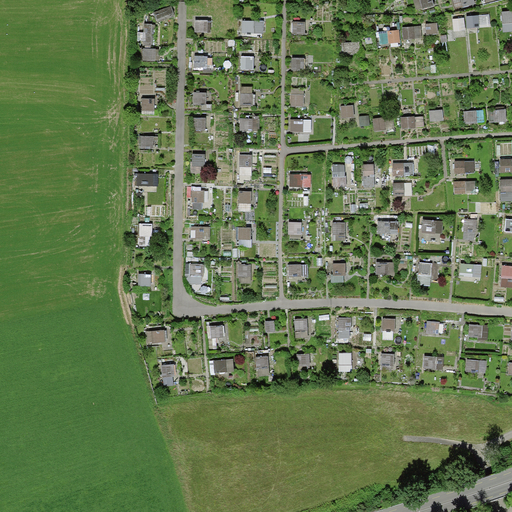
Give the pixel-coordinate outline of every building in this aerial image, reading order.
[(511,9),(502,10),(503,21),(511,19),(511,9)] [(467,13),(468,23),(476,23),(476,12),(467,13)] [(457,15),(458,24),(466,23),(465,14),(457,15)] [(211,19),(195,18),(195,31),(211,32),(211,19)] [(264,20),(242,19),(242,32),(263,32),(264,20)] [(293,20),(292,32),(305,32),(305,20),(293,20)] [(426,23),(428,33),(439,32),(437,21),(426,23)] [(152,22),(143,22),(143,43),(152,43),(152,22)] [(403,26),(404,37),(415,37),(414,25),(403,26)] [(388,30),(390,43),(401,41),(400,28),(388,30)] [(360,40),(342,42),(343,53),(361,52),(360,40)] [(157,46),(142,47),(142,60),(157,60),(157,46)] [(208,55),(194,54),(194,66),(207,66),(208,55)] [(254,54),(241,54),(242,68),(254,68),(254,54)] [(292,56),(292,67),(307,67),(307,56),(292,56)] [(253,85),(241,85),(241,103),(253,103),(253,85)] [(206,90),(193,90),(193,103),(206,103),(206,90)] [(304,93),(291,92),(291,104),(304,105),(304,93)] [(154,98),(142,97),(141,109),(154,109),(154,98)] [(341,105),(342,116),(353,115),(352,104),(341,105)] [(430,110),(431,120),(444,119),(443,108),(430,110)] [(493,109),(494,121),(507,120),(506,108),(493,109)] [(465,109),(465,122),(477,121),(476,109),(465,109)] [(358,115),(359,125),(370,124),(369,114),(358,115)] [(401,116),(403,127),(416,126),(415,114),(401,116)] [(206,115),(193,116),(193,128),(206,128),(206,115)] [(373,117),(375,129),(387,128),(385,116),(373,117)] [(259,118),(240,117),(240,129),(259,130),(259,118)] [(303,118),(291,118),(291,130),(303,130),(303,118)] [(157,134),(139,135),(140,147),(158,147),(157,134)] [(205,153),(192,152),(192,164),(205,164),(205,153)] [(252,154),(239,154),(239,165),(252,165),(252,154)] [(511,157),(500,158),(501,172),(511,170),(511,157)] [(474,160),(465,160),(466,172),(475,172),(474,160)] [(413,162),(393,163),(393,174),(414,173),(413,162)] [(374,163),(363,163),(364,185),(375,185),(374,163)] [(344,164),(333,165),(334,176),(345,176),(344,164)] [(153,172),(137,173),(137,185),(154,184),(153,172)] [(311,173),(289,173),(289,184),(311,184),(311,173)] [(511,178),(501,179),(501,192),(511,191),(511,178)] [(476,180),(467,180),(467,192),(476,192),(476,180)] [(412,182),(393,182),(393,194),(412,194),(412,182)] [(211,189),(192,189),(192,201),(211,202),(211,189)] [(252,189),(239,189),(239,202),(252,202),(252,189)] [(355,193),(344,193),(344,203),(355,203),(355,193)] [(478,218),(465,217),(464,229),(477,230),(478,218)] [(424,219),(423,230),(442,231),(443,220),(424,219)] [(302,220),(288,220),(289,233),(302,233),(302,220)] [(397,220),(378,220),(378,230),(397,230),(397,220)] [(152,222),(139,222),(139,234),(153,234),(152,222)] [(210,225),(191,225),(191,237),(210,237),(210,225)] [(252,226),(238,226),(238,238),(253,238),(252,226)] [(376,261),(377,273),(395,273),(395,260),(376,261)] [(420,261),(419,274),(432,274),(432,262),(420,261)] [(345,262),(333,262),(333,274),(345,274),(345,262)] [(203,263),(190,263),(190,274),(203,275),(203,263)] [(249,263),(238,264),(239,275),(249,274),(249,263)] [(302,263),(288,263),(289,275),(302,275),(302,263)] [(474,263),(462,263),(461,276),(473,276),(474,263)] [(511,265),(502,264),(501,276),(511,277),(511,265)] [(151,273),(138,273),(138,285),(151,284),(151,273)] [(349,316),(339,316),(339,329),(350,329),(349,316)] [(303,318),(295,318),(295,330),(304,329),(303,318)] [(395,318),(383,318),(383,330),(395,330),(395,318)] [(274,319),(265,320),(266,331),(275,330),(274,319)] [(439,321),(427,320),(426,331),(439,331),(439,321)] [(223,323),(209,325),(210,338),(225,336),(223,323)] [(483,324),(469,323),(469,335),(482,336),(483,324)] [(165,329),(151,330),(152,342),(166,341),(165,329)] [(351,352),(339,352),(339,364),(351,364),(351,352)] [(394,352),(382,353),(383,364),(395,364),(394,352)] [(309,353),(297,353),(298,365),(309,365),(309,353)] [(437,355),(424,354),(423,366),(436,367),(437,355)] [(266,355),(256,356),(257,368),(268,367),(266,355)] [(226,358),(213,360),(215,373),(228,370),(226,358)] [(487,359),(467,358),(466,369),(486,371),(487,359)] [(174,363),(161,364),(161,375),(175,374),(174,363)]
